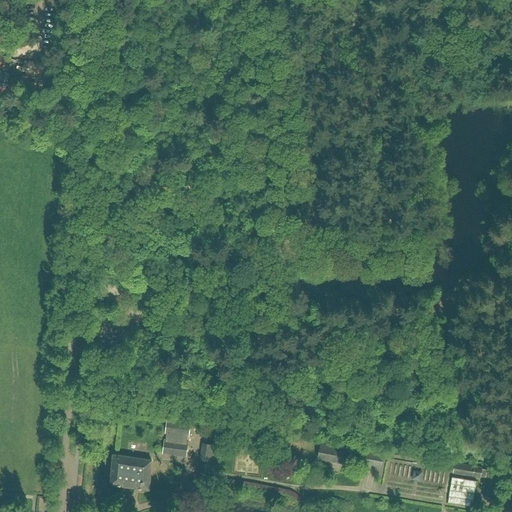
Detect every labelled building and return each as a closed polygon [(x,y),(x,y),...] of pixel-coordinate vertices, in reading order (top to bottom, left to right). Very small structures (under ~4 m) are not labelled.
[(0,54),(0,87),(3,89),(7,74),(1,73),(1,69),(5,70),(5,69),(8,70),(11,58),(0,54)] [(30,91),(32,85),(23,83),(24,79),(20,78),(19,82),(11,80),(9,86),(30,91)] [(164,434),(166,434),(166,439),(164,439),(162,453),(186,457),(188,442),(187,442),(187,438),(189,438),(191,424),(166,420),(164,434)] [(346,445),(321,440),(317,458),(342,463),(346,445)] [(217,445),(202,442),(199,460),(214,463),(217,445)] [(384,452),(367,449),(364,463),(382,467),(384,452)] [(113,454),(110,485),(140,490),(150,491),(152,460),(113,454)] [(481,478),(481,476),(486,477),(482,496),(497,498),(502,470),(487,467),(487,469),(482,468),(454,464),(452,474),(481,478)] [(477,481),(451,477),(448,503),(473,507),(477,481)]
